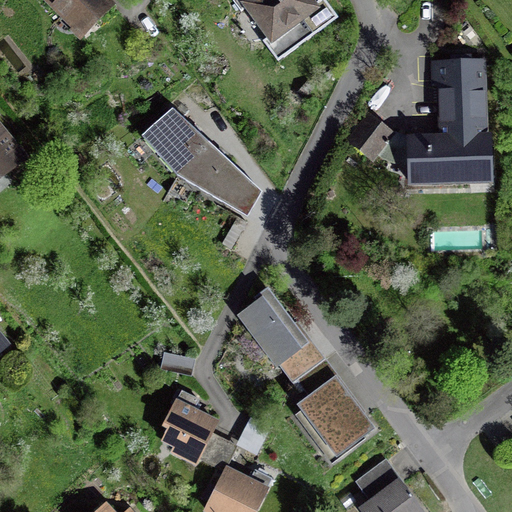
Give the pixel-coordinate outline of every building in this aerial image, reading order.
[(47,0),(82,35),(112,6),(106,0),(47,0)] [(307,0),(233,0),(241,10),(248,5),(271,36),(264,42),(278,60),(336,18),(323,0),(322,0),(312,7),(307,0)] [(443,139),(410,140),(411,153),(412,182),(470,180),(470,167),(489,166),(488,138),(484,138),(482,63),(435,65),(436,81),(441,81),(443,139)] [(142,137),(177,177),(208,143),(172,109),(142,137)] [(384,144),(411,153),(410,140),(392,134),(369,116),(349,141),(372,159),(384,144)] [(0,130),(0,179),(24,160),(0,130)] [(262,193),(208,143),(177,177),(247,218),(262,193)] [(256,298),(259,303),(241,316),(278,365),(307,343),(267,290),(256,298)] [(335,380),(301,406),(337,454),(371,428),(335,380)] [(174,452),(196,463),(216,423),(193,411),(199,400),(182,391),(165,425),(183,434),(174,452)] [(240,443),(261,450),(270,422),(249,415),(240,443)] [(235,450),(239,438),(213,431),(209,443),(235,450)] [(250,482),(226,470),(206,510),(210,511),(233,511),(238,503),(254,511),(255,511),(271,478),(256,471),(250,482)] [(376,502),(364,511),(421,511),(401,483),(386,494),(380,485),(369,493),(376,502)]
